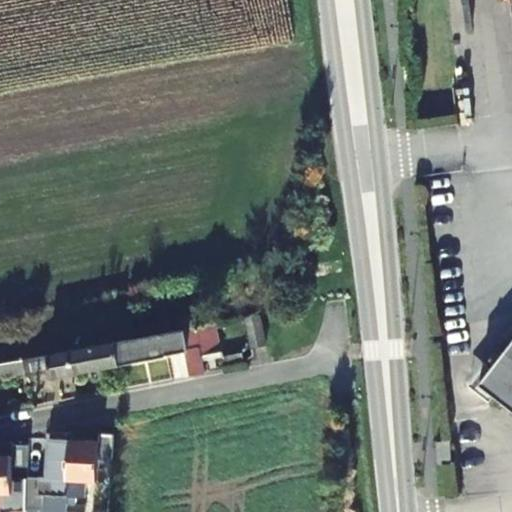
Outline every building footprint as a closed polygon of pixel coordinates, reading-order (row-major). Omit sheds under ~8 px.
[(212,327),(218,358),(227,356),(222,325),(212,327)] [(209,360),(218,358),(212,327),(123,345),(127,369),(195,356),(194,351),(207,349),(209,360)] [(58,382),(127,369),(123,345),(0,368),(0,384),(57,373),(58,382)] [(511,353),(482,395),(511,418),(511,353)] [(79,441),(80,433),(67,435),(66,445),(55,444),(53,483),(34,481),(33,509),(32,511),(74,511),(75,502),(79,443),(79,441)] [(107,434),(106,442),(79,441),(79,443),(75,502),(84,502),(84,498),(92,498),(94,481),(104,482),(106,459),(119,461),(121,435),(107,434)] [(450,460),(448,439),(435,441),(438,462),(450,460)] [(18,459),(0,459),(0,511),(10,511),(11,498),(19,498),(18,459)] [(34,481),(35,460),(28,460),(28,511),(22,511),(21,511),(32,511),(33,509),(34,481)] [(114,511),(116,499),(101,498),(99,511),(114,511)]
